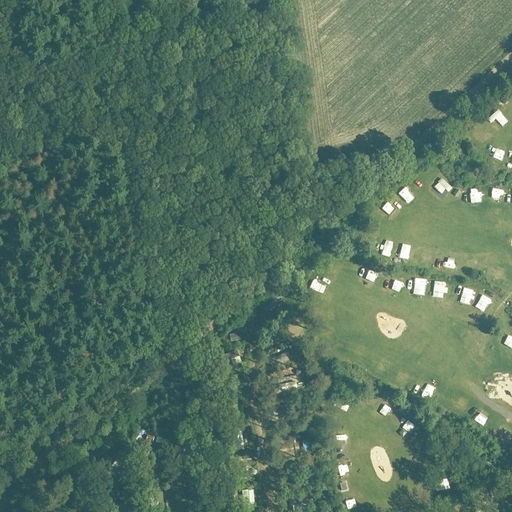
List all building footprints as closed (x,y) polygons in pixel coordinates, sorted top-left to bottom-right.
[(501,112),(491,121),(496,126),(500,122),(506,128),(511,122),(501,112)] [(489,144),(496,136),(486,126),(478,135),(489,144)] [(450,198),(457,191),(447,181),(439,187),(450,198)] [(511,227),(511,221),(503,218),(500,223),(511,227)] [(398,244),(398,236),(388,237),(389,245),(398,244)] [(392,299),(402,301),(404,291),(395,288),(392,299)] [(412,307),(422,310),(425,300),(415,297),(412,307)] [(486,320),(483,317),(492,309),(481,299),(471,308),(474,312),(470,316),(480,326),(486,320)] [(337,420),(344,422),(346,413),(339,411),(337,420)] [(382,429),(387,415),(377,412),(373,426),(382,429)] [(401,420),(396,430),(408,437),(414,427),(401,420)] [(344,430),(347,436),(355,432),(352,426),(344,430)] [(238,432),(239,456),(249,455),(248,431),(238,432)] [(180,445),(185,454),(192,450),(187,441),(180,445)] [(345,459),(348,467),(356,464),(354,457),(345,459)] [(411,470),(415,479),(427,474),(424,465),(411,470)] [(244,470),(247,487),(254,486),(251,469),(244,470)] [(352,489),(362,487),(360,476),(350,478),(352,489)] [(361,510),(371,504),(366,495),(356,501),(361,510)] [(256,511),(256,496),(248,497),(248,511),(256,511)] [(169,511),(168,498),(156,498),(156,511),(164,511),(165,511),(169,511)]
